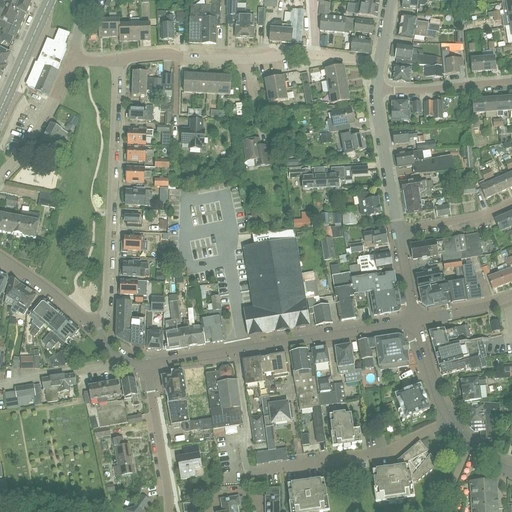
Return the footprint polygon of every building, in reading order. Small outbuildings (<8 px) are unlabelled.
[(0,0),(0,27),(4,29),(1,37),(4,41),(5,41),(9,45),(13,37),(15,38),(31,0),(0,0)] [(205,6),(189,5),(189,43),(215,44),(216,27),(219,27),(219,0),(203,0),(205,2),(205,6)] [(235,16),(235,9),(235,0),(227,0),(227,16),(235,16)] [(402,0),(402,9),(417,10),(419,10),(420,6),(424,6),(427,2),(443,2),(443,1),(449,2),(449,0),(402,0)] [(321,16),(329,17),(330,4),(325,3),(320,2),(318,15),(321,16)] [(377,18),(378,8),(358,5),(358,4),(356,4),(354,14),(363,16),(377,18)] [(235,9),(235,16),(236,16),(235,38),(243,38),(243,31),(245,31),(245,16),(246,16),(246,9),(235,9)] [(291,9),(289,25),(293,31),(291,40),(294,40),(294,43),(301,44),(304,9),(291,9)] [(173,24),(173,16),(166,16),(166,24),(161,24),(161,40),(174,40),(173,24)] [(243,31),(243,38),(253,39),(254,16),(246,16),(245,16),(245,31),(243,31)] [(348,31),(350,19),(345,19),(329,17),(321,16),(319,32),(343,34),(344,31),(348,31)] [(400,26),(436,32),(438,33),(438,27),(428,25),(428,23),(416,22),(416,18),(401,16),(400,26)] [(350,19),(348,31),(353,32),(372,34),(373,22),(355,20),(350,19)] [(98,38),(109,37),(108,20),(98,20),(98,38)] [(109,37),(119,37),(120,37),(119,25),(119,20),(108,20),(109,37)] [(291,44),(291,40),(292,31),(289,25),(282,25),(282,22),(275,21),(270,25),(269,42),(291,44)] [(150,24),(139,25),(140,42),(150,41),(150,24)] [(119,42),(120,42),(129,42),(129,25),(119,25),(120,37),(119,37),(119,42)] [(129,42),(140,42),(139,25),(129,25),(129,42)] [(435,39),(436,32),(400,26),(398,38),(413,40),(414,36),(426,38),(426,37),(435,39)] [(47,96),(67,48),(66,47),(69,35),(59,31),(58,30),(53,42),(47,39),(46,40),(47,40),(38,60),(27,86),(27,87),(29,88),(47,96)] [(352,38),(350,52),(368,54),(370,40),(352,38)] [(498,44),(498,48),(502,47),(504,52),(510,51),(509,46),(504,47),(504,44),(504,43),(498,44)] [(424,51),(412,49),(413,47),(397,45),(395,59),(397,59),(395,65),(410,65),(411,65),(433,66),(436,66),(442,66),(441,59),(437,58),(423,55),(424,51)] [(0,76),(1,78),(7,66),(5,65),(11,54),(0,48),(0,76)] [(462,66),(462,59),(450,60),(449,48),(441,49),(443,75),(459,73),(459,66),(462,66)] [(495,57),(482,58),(484,72),(496,70),(495,57)] [(484,72),(482,58),(470,59),(471,73),(484,72)] [(393,81),(409,83),(410,68),(394,66),(393,81)] [(441,66),(432,67),(432,78),(441,77),(441,66)] [(325,70),(327,81),(345,78),(343,67),(325,70)] [(132,84),(171,86),(172,78),(161,77),(161,79),(154,79),(147,78),(147,72),(133,72),(132,84)] [(303,87),(310,86),(307,73),(301,74),(303,87)] [(195,94),(196,75),(185,74),(184,93),(195,94)] [(196,75),(195,94),(207,95),(208,76),(196,75)] [(219,76),(208,76),(207,95),(218,95),(219,76)] [(219,76),(218,95),(229,96),(230,77),(219,76)] [(326,76),(316,77),(317,86),(327,84),(326,76)] [(264,80),(266,92),(285,89),(284,82),(287,82),(286,77),(283,77),(264,80)] [(327,81),(329,93),(347,89),(345,78),(327,81)] [(297,83),(292,84),(294,97),(301,96),(300,90),(298,90),(297,83)] [(171,92),(171,86),(132,84),(132,97),(146,97),(146,91),(171,92)] [(310,86),(303,87),(304,93),(305,98),(311,97),(310,86)] [(285,89),(266,92),(268,103),(287,100),(285,89)] [(349,101),(347,89),(329,93),(331,104),(349,101)] [(311,97),(305,98),(301,98),(302,106),(313,104),(313,107),(318,107),(317,100),(312,101),(311,97)] [(496,98),(497,117),(503,117),(503,113),(509,112),(508,97),(496,98)] [(496,98),(484,99),(485,112),(486,112),(486,117),(497,117),(496,98)] [(473,113),(485,112),(484,99),(472,100),(473,113)] [(421,114),(421,107),(421,103),(409,102),(409,101),(391,101),(391,114),(390,115),(390,119),(392,120),(392,121),(409,121),(409,113),(410,112),(412,111),(413,114),(421,114)] [(433,117),(433,120),(443,120),(442,102),(424,102),(424,117),(433,117)] [(144,121),(151,121),(152,107),(145,107),(137,107),(137,108),(129,108),(129,113),(127,114),(127,118),(129,119),(129,120),(144,121)] [(351,109),(331,113),(332,120),(327,120),(329,132),(350,131),(349,124),(353,123),(351,109)] [(71,115),(67,122),(75,126),(79,119),(71,115)] [(203,129),(203,121),(189,120),(189,129),(182,129),(180,145),(188,145),(188,150),(202,150),(202,146),(204,146),(205,130),(203,129)] [(61,130),(50,124),(39,145),(50,151),(56,140),(62,143),(68,134),(61,130)] [(145,146),(145,137),(152,137),(152,132),(145,131),(146,130),(138,129),(138,131),(128,131),(128,132),(126,132),(126,144),(128,144),(127,145),(145,146)] [(407,132),(407,131),(392,133),(394,145),(408,144),(408,139),(413,139),(414,141),(415,141),(417,151),(436,149),(434,142),(425,143),(424,136),(417,137),(417,131),(407,132)] [(330,133),(322,134),(322,141),(322,144),(331,144),(330,133)] [(355,152),(363,150),(363,149),(364,148),(363,142),(362,143),(360,135),(350,137),(349,135),(341,136),(344,153),(341,154),(342,161),(356,158),(355,152)] [(259,139),(243,141),(246,161),(247,161),(247,162),(254,161),(254,164),(255,164),(255,167),(269,165),(267,147),(260,147),(259,139)] [(144,162),(145,156),(153,157),(153,151),(145,151),(145,148),(127,147),(127,154),(125,154),(125,160),(127,160),(127,161),(144,162)] [(424,161),(422,152),(416,152),(411,153),(395,155),(397,168),(411,166),(413,175),(439,173),(454,171),(453,166),(451,156),(424,161)] [(154,168),(159,168),(168,169),(169,169),(169,161),(155,160),(154,168)] [(368,174),(368,166),(352,167),(352,175),(368,174)] [(126,175),(126,183),(143,184),(143,178),(150,178),(151,172),(144,172),(144,169),(126,168),(126,169),(125,168),(125,175),(126,175)] [(325,169),(327,189),(339,188),(339,182),(345,182),(344,168),(331,168),(331,175),(326,176),(326,169),(325,169)] [(314,189),(327,189),(325,169),(312,169),(312,176),(314,176),(314,189)] [(485,171),(489,179),(494,177),(490,169),(486,171),(485,171)] [(302,190),(314,189),(314,176),(312,176),(310,177),(309,170),(288,171),(289,178),(302,178),(302,190)] [(491,182),(490,182),(489,179),(485,171),(481,173),(485,181),(486,184),(480,187),(485,199),(496,194),(491,182)] [(508,189),(511,187),(511,172),(502,177),(508,189)] [(508,189),(502,177),(491,182),(496,194),(508,189)] [(403,193),(404,193),(430,189),(433,189),(433,186),(432,181),(427,182),(427,181),(421,181),(421,178),(412,180),(413,182),(402,183),(403,193)] [(154,187),(168,187),(168,180),(154,179),(154,187)] [(474,186),(474,185),(462,186),(462,187),(459,187),(460,196),(476,194),(475,186),(474,186)] [(144,191),(144,189),(139,189),(139,191),(126,191),(125,206),(149,207),(149,200),(151,200),(152,191),(144,191)] [(405,203),(420,201),(419,195),(430,194),(430,189),(404,193),(405,203)] [(39,199),(51,202),(52,196),(40,193),(39,199)] [(378,198),(370,199),(370,193),(357,195),(358,201),(359,201),(361,215),(367,214),(368,217),(381,215),(380,213),(382,211),(382,208),(379,207),(378,198)] [(5,206),(16,208),(17,198),(7,196),(5,206)] [(420,201),(405,203),(406,214),(421,212),(433,210),(433,204),(420,206),(420,201)] [(355,210),(347,210),(347,204),(340,204),(341,210),(342,210),(343,226),(356,226),(355,210)] [(435,207),(437,218),(450,215),(448,205),(435,207)] [(24,237),(28,212),(21,210),(19,218),(15,218),(11,235),(24,237)] [(251,212),(253,230),(268,229),(268,225),(258,225),(257,211),(251,212)] [(28,212),(24,237),(35,240),(40,215),(28,212)] [(0,232),(11,235),(15,218),(3,215),(0,229),(0,232)] [(511,227),(506,215),(494,220),(500,232),(511,227)] [(124,216),(126,216),(126,223),(126,227),(141,227),(142,216),(124,216)] [(329,227),(322,228),(319,228),(321,240),(324,260),(335,259),(333,245),(332,239),(342,238),(341,226),(330,227),(329,227)] [(385,230),(371,232),(363,234),(365,244),(373,242),(374,246),(387,244),(385,230)] [(482,256),(478,234),(464,236),(453,237),(453,238),(457,260),(461,260),(462,260),(482,256)] [(157,235),(157,243),(166,244),(166,235),(157,235)] [(141,237),(124,236),(122,236),(121,253),(127,253),(128,251),(140,251),(141,242),(144,243),(144,237),(141,237)] [(443,262),(457,260),(453,238),(410,245),(413,260),(442,255),(443,262)] [(262,333),(263,333),(274,332),(289,330),(289,329),(294,328),(294,329),(309,326),(305,300),(304,300),(294,239),(243,248),(253,308),(243,310),(247,337),(262,334),(262,333)] [(346,250),(347,254),(350,254),(363,252),(362,244),(349,245),(350,249),(346,250)] [(349,273),(350,277),(367,274),(367,272),(391,268),(388,250),(380,251),(381,254),(374,255),(358,258),(360,265),(349,266),(349,273)] [(444,270),(458,268),(462,267),(461,261),(462,260),(461,260),(457,260),(443,262),(444,270)] [(122,277),(139,278),(144,278),(145,270),(148,270),(148,264),(140,264),(140,262),(133,262),(133,264),(123,263),(121,263),(120,275),(122,276),(122,277)] [(355,307),(350,277),(349,273),(340,274),(338,265),(337,265),(335,265),(335,262),(331,263),(331,266),(330,267),(332,276),(333,284),(334,289),(335,298),(336,298),(340,321),(357,319),(357,317),(355,307)] [(464,281),(445,284),(444,284),(419,290),(421,306),(425,308),(452,302),(452,303),(484,298),(473,265),(462,266),(464,281)] [(482,268),(484,274),(484,276),(490,274),(487,267),(482,268)] [(441,282),(444,281),(443,275),(439,276),(438,269),(423,271),(424,274),(416,275),(418,287),(441,282)] [(499,273),(504,285),(511,282),(511,271),(511,269),(499,273)] [(367,274),(350,277),(355,307),(365,305),(364,295),(370,294),(374,316),(399,312),(401,309),(397,288),(395,288),(394,284),(396,284),(394,273),(368,276),(367,274)] [(492,290),(504,285),(499,273),(487,278),(492,290)] [(177,276),(167,276),(167,283),(172,283),(171,290),(176,290),(177,276)] [(6,297),(15,302),(19,305),(27,291),(8,279),(6,297)] [(120,295),(122,295),(122,299),(152,300),(152,298),(152,296),(146,296),(147,282),(122,281),(122,289),(118,289),(118,294),(120,295)] [(19,305),(15,302),(11,309),(10,312),(15,315),(16,313),(23,317),(36,296),(27,291),(19,305)] [(202,323),(205,343),(210,342),(210,344),(224,342),(222,325),(221,325),(220,318),(221,318),(218,297),(211,298),(213,311),(213,312),(208,312),(209,319),(202,320),(203,322),(202,323)] [(153,313),(163,313),(164,298),(152,298),(152,300),(122,299),(121,302),(117,302),(116,338),(130,346),(131,320),(132,308),(132,304),(147,304),(147,309),(147,312),(153,312),(153,313)] [(313,314),(315,326),(332,323),(329,305),(317,307),(316,299),(307,300),(309,315),(313,314)] [(31,334),(37,327),(41,323),(39,322),(52,307),(45,301),(35,308),(36,309),(28,317),(33,321),(31,323),(30,328),(32,329),(29,332),(31,334)] [(177,302),(173,302),(169,303),(171,321),(165,322),(166,333),(168,346),(165,346),(166,351),(181,349),(178,331),(177,326),(180,325),(177,302)] [(47,329),(60,314),(52,307),(39,322),(41,323),(37,327),(31,334),(34,336),(44,325),(47,329)] [(188,321),(192,347),(205,345),(204,343),(205,343),(202,323),(194,324),(193,309),(188,309),(188,321)] [(163,321),(163,313),(153,313),(153,321),(163,321)] [(60,314),(47,329),(51,332),(47,337),(48,337),(42,344),(46,347),(52,341),(51,340),(68,321),(60,314)] [(145,320),(131,320),(130,346),(145,349),(145,333),(144,333),(145,320)] [(501,330),(499,320),(489,322),(491,332),(492,332),(501,330)] [(79,331),(68,321),(51,340),(52,341),(46,347),(50,351),(56,344),(56,345),(58,343),(64,348),(67,345),(68,346),(72,341),(71,340),(79,331)] [(192,347),(188,321),(183,322),(184,330),(178,331),(181,349),(192,347)] [(468,326),(460,327),(463,339),(470,338),(469,332),(468,326)] [(455,328),(429,333),(433,351),(449,346),(448,344),(459,342),(457,337),(460,336),(457,328),(455,329),(455,328)] [(161,350),(162,333),(147,332),(146,349),(155,350),(156,351),(160,351),(161,350)] [(362,360),(372,358),(378,357),(379,367),(380,367),(380,371),(408,366),(408,363),(408,362),(407,352),(408,351),(407,346),(406,346),(406,343),(405,341),(403,339),(401,337),(399,336),(396,336),(359,342),(362,360)] [(487,358),(482,339),(459,344),(459,342),(448,344),(449,346),(433,351),(438,367),(453,362),(453,363),(464,360),(478,356),(480,356),(481,359),(487,358)] [(361,376),(360,370),(354,371),(351,345),(349,345),(349,344),(335,346),(338,368),(338,367),(339,375),(345,374),(346,383),(358,382),(359,381),(360,381),(360,380),(361,379),(361,378),(361,377),(361,376)] [(321,365),(329,364),(327,347),(311,350),(314,365),(321,364),(321,365)] [(307,353),(307,350),(289,353),(296,397),(297,396),(298,400),(299,400),(300,409),(312,408),(313,415),(312,415),(316,444),(325,443),(322,424),(320,406),(318,388),(316,380),(314,365),(313,365),(311,353),(307,353)] [(54,357),(62,366),(62,367),(68,363),(60,352),(55,356),(54,357)] [(287,403),(270,405),(269,398),(276,397),(275,388),(274,383),(274,379),(284,378),(284,374),(288,374),(285,354),(256,359),(261,399),(265,428),(272,427),(272,423),(293,420),(291,404),(288,404),(287,403)] [(54,357),(55,356),(54,355),(49,360),(52,368),(62,366),(54,357)] [(465,371),(481,367),(478,356),(464,360),(453,363),(453,362),(438,367),(441,377),(465,370),(465,371)] [(34,368),(33,357),(21,357),(21,370),(34,369),(34,368)] [(254,400),(261,399),(256,359),(241,361),(245,392),(246,392),(252,391),(254,400)] [(501,372),(510,372),(511,372),(511,364),(501,365),(501,372)] [(236,381),(234,381),(233,370),(228,366),(221,367),(217,372),(204,374),(211,419),(213,429),(213,430),(238,426),(235,409),(240,408),(236,381)] [(167,390),(169,402),(186,399),(185,393),(186,393),(182,371),(162,375),(164,390),(167,390)] [(406,377),(408,382),(417,378),(415,373),(406,377)] [(76,385),(74,374),(41,380),(43,390),(46,390),(48,403),(58,401),(57,393),(69,391),(68,386),(76,385)] [(481,403),(483,403),(489,404),(488,398),(486,398),(485,387),(486,387),(486,384),(485,378),(461,381),(463,402),(480,400),(481,403)] [(134,406),(139,406),(134,379),(122,382),(125,397),(132,396),(134,406)] [(325,379),(316,380),(318,388),(318,394),(325,394),(330,393),(335,392),(334,384),(326,385),(325,379)] [(84,393),(84,397),(86,404),(86,405),(89,418),(92,429),(93,430),(99,428),(110,426),(125,423),(121,399),(118,382),(117,382),(114,383),(103,385),(90,387),(88,387),(89,392),(84,393)] [(428,409),(428,408),(419,385),(394,395),(404,419),(428,409)] [(35,396),(33,386),(15,389),(18,405),(34,402),(33,396),(35,396)] [(35,396),(33,396),(34,402),(34,406),(42,405),(40,395),(35,396)] [(200,431),(213,429),(211,419),(199,420),(199,421),(193,422),(189,423),(187,408),(188,408),(186,399),(169,402),(167,403),(171,425),(170,425),(171,428),(173,430),(178,429),(181,425),(182,431),(185,433),(194,431),(200,430),(200,431)] [(499,405),(489,404),(483,403),(483,405),(467,406),(468,423),(469,423),(469,427),(473,432),(480,432),(480,437),(486,441),(491,440),(490,422),(490,417),(494,416),(494,411),(499,410),(499,405)] [(333,445),(362,441),(360,427),(353,428),(352,413),(346,414),(346,411),(330,413),(332,431),(331,431),(333,445)] [(141,415),(127,418),(129,425),(142,423),(141,415)] [(265,442),(262,416),(249,418),(253,443),(265,442)] [(93,431),(95,439),(110,437),(109,428),(93,431)] [(301,435),(302,446),(309,445),(308,434),(301,435)] [(123,447),(122,439),(112,440),(113,449),(115,449),(117,464),(114,465),(114,469),(113,469),(115,477),(135,474),(131,454),(130,454),(128,447),(123,447)] [(274,440),(267,441),(268,451),(276,450),(274,440)] [(375,501),(414,496),(412,482),(416,482),(438,465),(438,464),(436,465),(419,443),(420,442),(420,441),(396,459),(397,461),(398,466),(394,467),(393,463),(387,464),(387,467),(372,469),(374,487),(373,487),(375,501)] [(178,459),(181,480),(194,477),(193,469),(200,468),(196,447),(183,449),(185,458),(178,459)] [(257,465),(287,461),(286,449),(276,450),(268,451),(255,453),(257,465)] [(289,511),(302,511),(329,509),(327,495),(326,495),(324,477),(308,479),(308,476),(301,476),(302,480),(287,482),(289,499),(288,499),(289,511)] [(471,511),(497,511),(496,481),(469,482),(471,511)] [(148,501),(142,496),(134,508),(125,511),(140,511),(148,501)] [(264,511),(279,511),(280,496),(264,496),(264,511)] [(232,511),(231,507),(239,505),(237,497),(220,500),(222,508),(223,508),(223,511),(232,511)]
